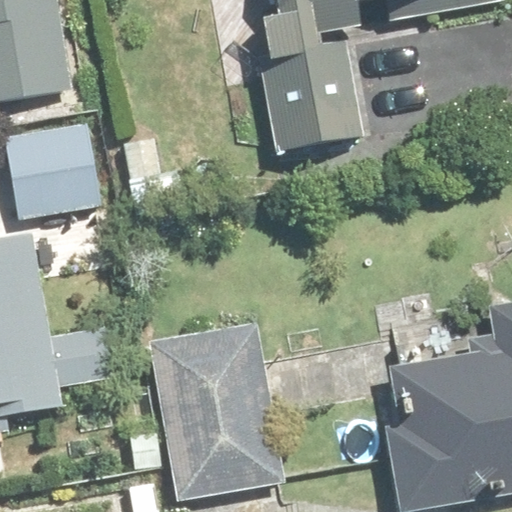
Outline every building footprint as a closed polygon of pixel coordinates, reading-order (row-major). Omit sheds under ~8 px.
[(0,0),(0,135),(28,133),(19,41),(13,41),(7,0),(0,0)] [(330,176),(307,28),(422,12),(420,0),(209,0),(239,190),(330,176)] [(162,140),(122,150),(140,227),(180,218),(162,140)] [(70,152),(0,159),(0,262),(81,253),(70,152)] [(511,326),(440,337),(445,371),(398,378),(400,387),(369,455),(340,461),(350,511),(496,511),(511,509),(511,326)] [(230,362),(110,382),(132,511),(249,511),(255,511),(230,362)] [(0,443),(62,442),(60,364),(0,366),(0,443)]
